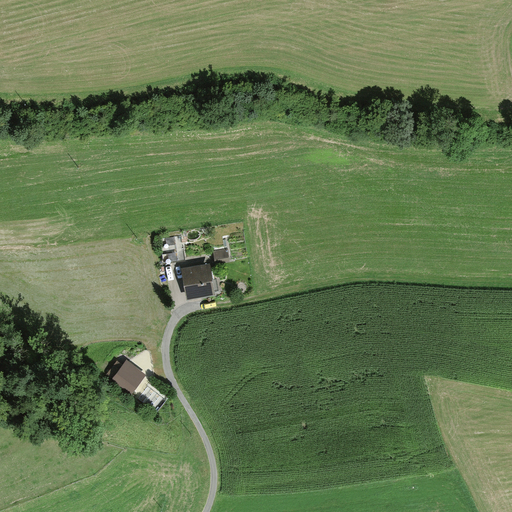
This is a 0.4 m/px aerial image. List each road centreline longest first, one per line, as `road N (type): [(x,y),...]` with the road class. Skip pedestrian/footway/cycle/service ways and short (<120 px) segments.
road 1 (track): [(198,306),(360,273),(511,280)]
road 2 (unclassified): [(201,511),(212,487),(211,454),(168,376),(164,338),(177,311),(198,306)]
